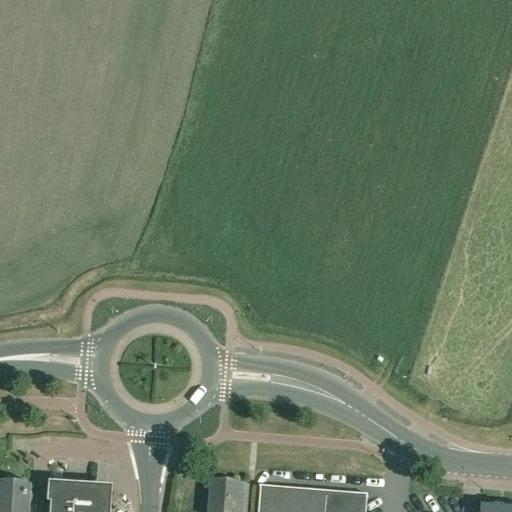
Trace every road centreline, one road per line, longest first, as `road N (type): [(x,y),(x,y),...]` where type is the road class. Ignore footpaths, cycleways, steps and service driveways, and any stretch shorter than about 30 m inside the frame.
road 1 (secondary): [(211,373),(309,386),(409,446),(511,465)]
road 2 (secondary): [(211,373),(200,338),(162,317),(124,328),(102,370)]
